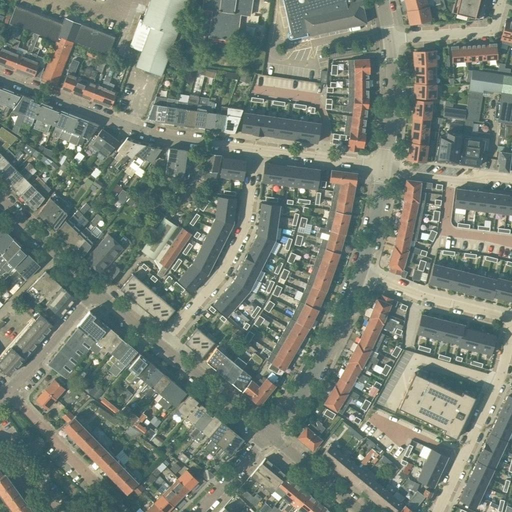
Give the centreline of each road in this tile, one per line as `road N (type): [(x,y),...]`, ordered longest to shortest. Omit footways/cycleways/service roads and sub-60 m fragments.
road 1 (residential): [(257,148),(163,136),(0,75)]
road 2 (residential): [(257,148),(241,237),(222,274),(162,344)]
road 3 (residential): [(438,511),(501,376),(511,332)]
road 4 (residential): [(269,438),(360,272)]
road 5 (residential): [(511,318),(360,272)]
road 6 (residential): [(269,438),(162,344)]
road 7 (residential): [(5,392),(97,290)]
road 8 (residential): [(101,489),(5,392)]
road 9 (residential): [(97,290),(0,198)]
road 10 (residential): [(382,166),(511,182)]
road 11 (residential): [(390,38),(488,29),(500,0)]
road 12 (residential): [(382,166),(390,38)]
road 13 (residential): [(382,166),(257,148)]
